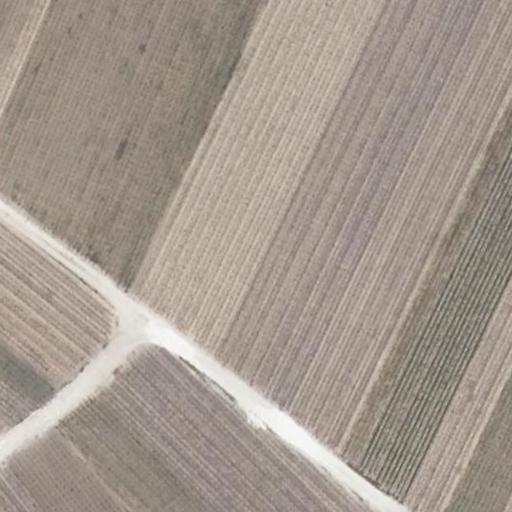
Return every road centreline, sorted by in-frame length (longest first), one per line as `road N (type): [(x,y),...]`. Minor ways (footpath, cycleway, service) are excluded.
road 1 (track): [(0,194),(400,511)]
road 2 (track): [(152,316),(72,405),(0,456)]
